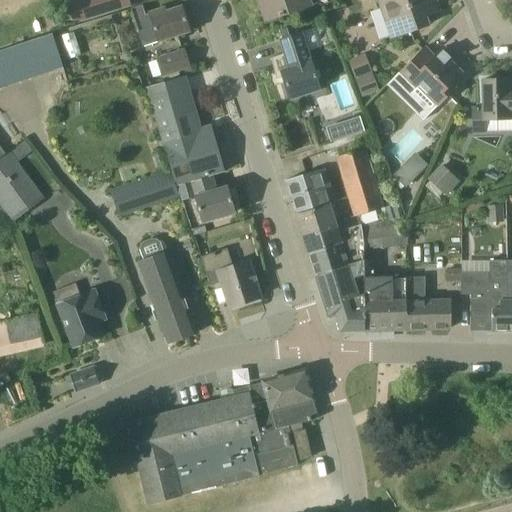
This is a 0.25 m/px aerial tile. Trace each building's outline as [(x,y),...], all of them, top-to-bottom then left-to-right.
[(74,25),(112,13),(107,0),(72,0),(67,2),(74,25)] [(311,6),(309,0),(257,0),(265,22),(311,6)] [(377,0),(390,38),(409,32),(427,26),(424,17),(438,12),(434,0),(377,0)] [(164,8),(145,15),(143,6),(132,10),(139,32),(138,32),(142,45),(157,41),(157,42),(189,32),(181,7),(165,12),(164,8)] [(62,24),(58,12),(43,17),(47,29),(62,24)] [(280,40),(284,55),(289,71),(282,73),(289,98),(320,88),(311,59),(310,59),(302,33),(297,35),(294,26),(280,31),(283,39),(280,40)] [(58,49),(57,50),(52,34),(0,50),(0,84),(62,64),(58,49)] [(437,106),(440,103),(454,89),(450,85),(461,74),(449,62),(453,58),(443,48),(433,58),(423,48),(394,77),(411,94),(418,87),(437,106)] [(161,77),(170,74),(189,68),(183,51),(156,59),(161,77)] [(371,73),(355,79),(362,97),(378,91),(371,73)] [(172,172),(177,187),(210,177),(222,173),(209,131),(197,134),(181,78),(146,88),(171,172),(172,172)] [(511,131),(511,84),(511,80),(482,80),(483,108),(471,108),(472,135),(485,135),(485,132),(511,131)] [(359,118),(347,122),(351,136),(364,132),(359,118)] [(18,162),(31,153),(34,151),(25,139),(0,157),(0,205),(13,222),(45,199),(18,162)] [(365,149),(356,151),(337,157),(355,217),(383,208),(365,149)] [(405,164),(393,176),(405,188),(416,176),(405,164)] [(439,165),(426,179),(444,195),(457,181),(439,165)] [(334,203),(329,188),(323,169),(285,181),(315,277),(347,267),(343,254),(349,252),(341,229),(338,229),(330,204),(334,203)] [(181,199),(177,187),(172,172),(171,172),(110,190),(119,217),(181,199)] [(227,188),(215,191),(210,177),(177,187),(181,199),(194,195),(202,223),(234,213),(233,210),(236,209),(233,199),(230,200),(227,188)] [(496,224),(504,223),(502,204),(495,205),(486,206),(488,224),(496,224)] [(364,251),(408,246),(403,219),(359,226),(361,237),(361,241),(362,251),(364,251)] [(361,241),(361,237),(359,226),(341,229),(349,252),(343,254),(347,267),(315,277),(328,316),(335,314),(341,331),(363,330),(363,331),(363,305),(362,263),(364,263),(364,251),(362,251),(361,241)] [(221,283),(223,288),(229,307),(260,298),(248,262),(232,267),(227,249),(200,257),(210,286),(221,283)] [(196,334),(189,315),(166,251),(138,261),(168,344),(196,334)] [(506,302),(506,260),(490,260),(490,262),(462,262),(462,274),(461,274),(460,295),(471,295),(470,331),(491,331),(491,309),(499,309),(499,302),(506,302)] [(491,309),(491,331),(511,331),(511,260),(506,260),(506,302),(499,302),(499,309),(491,309)] [(373,265),(368,265),(368,263),(364,263),(362,263),(363,305),(363,331),(406,330),(404,279),(391,279),(391,277),(373,278),(373,265)] [(450,328),(450,300),(424,300),(424,278),(404,279),(406,330),(450,328)] [(102,312),(95,293),(93,288),(79,294),(75,284),(52,292),(73,347),(102,336),(94,315),(102,312)] [(98,370),(95,369),(94,368),(93,368),(86,370),(77,373),(69,376),(74,392),(82,389),(83,390),(98,384),(99,383),(101,378),(102,377),(101,377),(99,371),(98,370)] [(317,419),(312,400),(313,400),(305,371),(263,382),(263,383),(219,394),(221,402),(127,425),(147,506),(260,478),(259,475),(298,466),(288,426),(317,419)] [(308,448),(304,432),(304,431),(294,433),(298,450),(308,448)]
